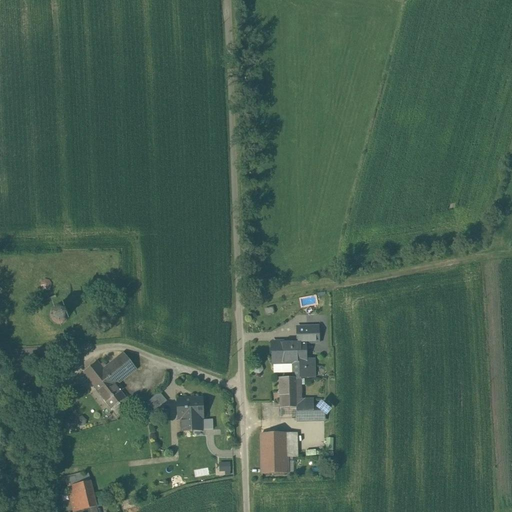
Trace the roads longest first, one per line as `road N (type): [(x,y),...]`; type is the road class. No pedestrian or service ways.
road 1 (unclassified): [(246,511),(230,0)]
road 2 (track): [(238,299),(511,250)]
